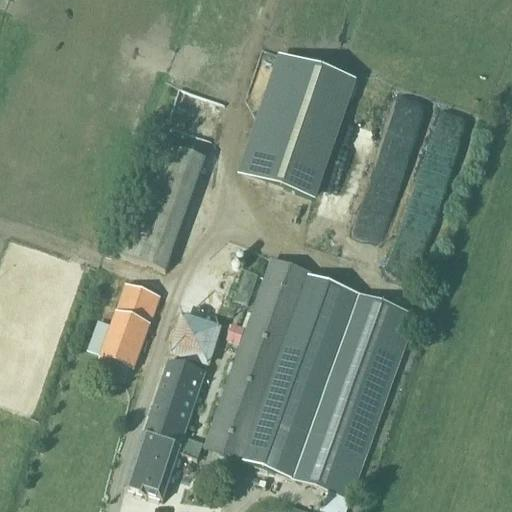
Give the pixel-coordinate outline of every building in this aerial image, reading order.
[(278,58),(237,177),(316,204),(357,85),(278,58)] [(165,276),(204,163),(160,147),(120,260),(165,276)] [(416,281),(433,212),(404,205),(387,275),(416,281)] [(243,465),(311,277),(272,263),(205,451),(243,465)] [(134,373),(159,301),(126,289),(96,376),(125,386),(129,372),(134,373)] [(350,502),(416,319),(351,295),(285,479),(350,502)] [(170,354),(211,367),(225,327),(183,313),(170,354)] [(197,463),(202,447),(184,441),(204,378),(169,366),(145,439),(144,438),(126,494),(147,501),(148,500),(163,504),(178,457),(197,463)]
